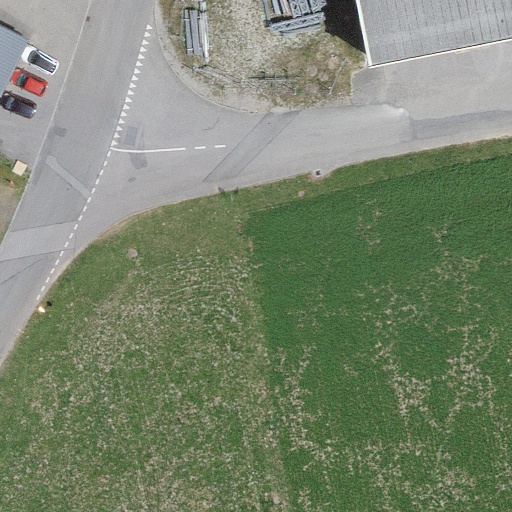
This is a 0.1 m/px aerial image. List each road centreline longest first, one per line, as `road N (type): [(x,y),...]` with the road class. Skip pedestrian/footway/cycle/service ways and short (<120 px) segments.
road 1 (unclassified): [(59,156),(276,140),(511,103)]
road 2 (unclassified): [(59,156),(110,0)]
road 3 (unclassified): [(0,280),(59,156)]
